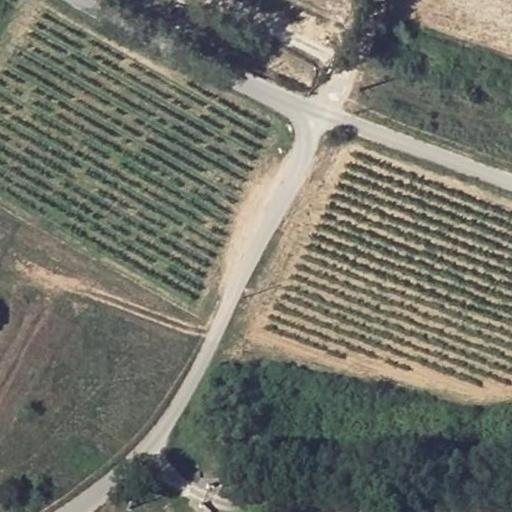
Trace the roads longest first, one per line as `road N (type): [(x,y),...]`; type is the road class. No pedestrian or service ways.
road 1 (tertiary): [(66,511),(171,425),(306,150),(312,133),(302,104)]
road 2 (tertiary): [(302,104),(90,0)]
road 3 (tertiary): [(511,184),(302,104)]
